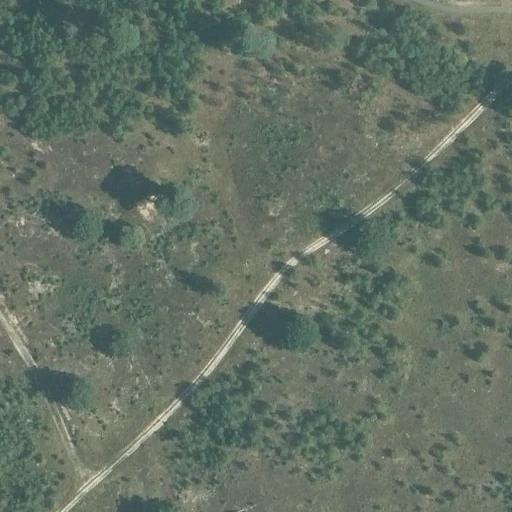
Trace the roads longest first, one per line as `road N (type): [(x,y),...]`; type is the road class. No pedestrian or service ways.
road 1 (track): [(92,483),(193,387),(288,268),(408,178),(511,76)]
road 2 (track): [(0,320),(92,483)]
